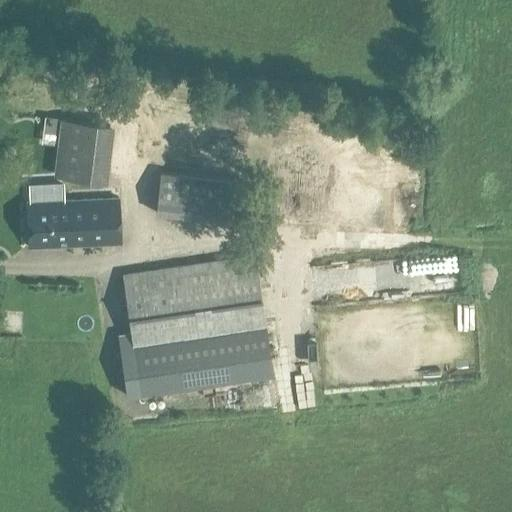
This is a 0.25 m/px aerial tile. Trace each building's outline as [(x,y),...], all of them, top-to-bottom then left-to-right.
[(252,102),(172,92),(163,172),(243,181),(401,200),(411,121),(252,102)] [(60,118),(45,116),(43,132),(59,134),(60,118)] [(61,124),(60,176),(102,177),(104,125),(61,124)] [(243,181),(163,172),(158,213),(239,222),(243,181)] [(121,243),(119,198),(28,202),(30,247),(121,243)] [(122,273),(131,331),(133,345),(266,325),(255,254),(183,264),(122,273)] [(409,286),(408,257),(378,258),(379,287),(409,286)] [(394,330),(404,324),(394,307),(384,314),(394,330)] [(140,395),(133,345),(131,331),(117,333),(127,397),(140,395)] [(324,349),(386,347),(385,334),(323,336),(324,349)]
